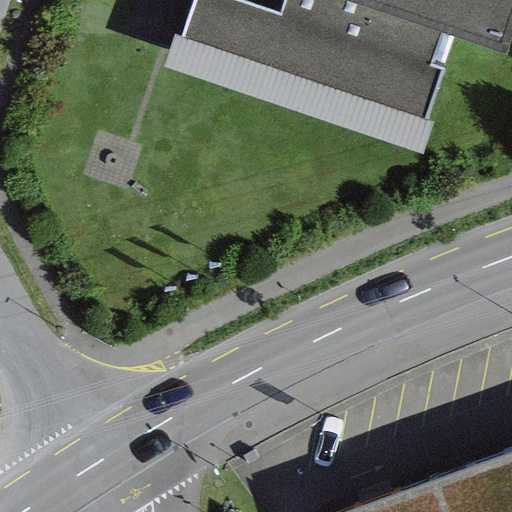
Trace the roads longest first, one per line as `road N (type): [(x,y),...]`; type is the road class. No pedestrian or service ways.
road 1 (secondary): [(511,257),(248,374),(94,461)]
road 2 (residential): [(0,306),(94,461)]
